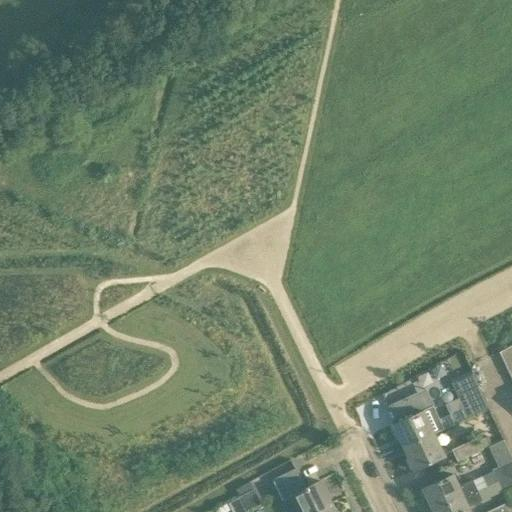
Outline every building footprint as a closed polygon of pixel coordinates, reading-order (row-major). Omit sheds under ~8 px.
[(511,345),(499,352),(505,366),(511,362),(511,345)] [(464,408),(439,419),(443,428),(488,408),(472,374),(452,383),(464,408)] [(392,424),(403,447),(433,433),(443,428),(439,419),(433,405),(392,424)] [(443,456),(433,433),(403,447),(414,470),(443,456)] [(482,449),(477,438),(452,450),(457,460),(482,449)] [(511,459),(492,469),(492,471),(496,479),(511,471),(511,459)] [(291,496),(298,511),(313,511),(332,503),(320,479),(304,487),(295,468),(272,479),(282,500),(291,496)] [(482,476),(486,486),(497,481),(492,471),(482,476)] [(511,471),(496,479),(497,481),(501,490),(511,484),(511,471)] [(422,488),(433,511),(477,490),(472,480),(458,486),(452,474),(422,488)] [(238,497),(239,498),(245,511),(260,503),(253,489),(238,497)] [(482,500),(477,490),(433,511),(469,511),(467,507),(482,500)] [(239,498),(229,503),(232,511),(245,511),(239,498)] [(486,511),(511,511),(508,502),(486,511)] [(313,511),(336,511),(332,503),(313,511)]
